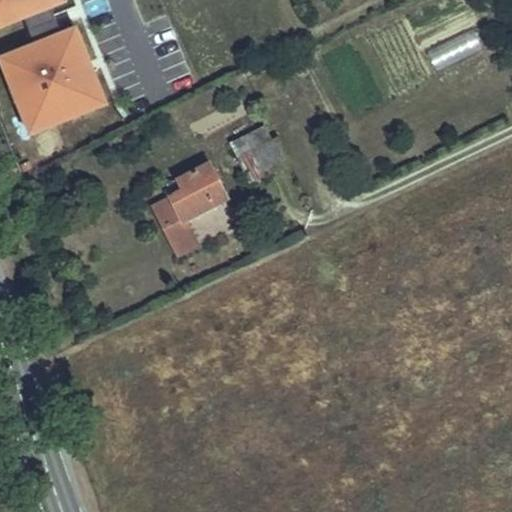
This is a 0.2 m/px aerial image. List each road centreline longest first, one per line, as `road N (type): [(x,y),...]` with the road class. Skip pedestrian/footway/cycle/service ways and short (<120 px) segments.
road 1 (unknown): [(511,126),(342,210),(306,217)]
road 2 (primary): [(0,334),(63,511)]
